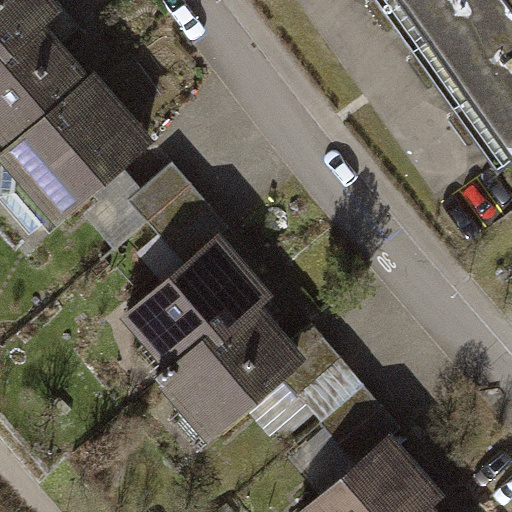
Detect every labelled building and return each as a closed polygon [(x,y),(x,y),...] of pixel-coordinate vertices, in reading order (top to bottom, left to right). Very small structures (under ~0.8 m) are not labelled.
[(67,4),(62,0),(0,0),(0,55),(51,17),(67,4)] [(369,0),(501,186),(511,178),(511,23),(496,0),(369,0)] [(0,55),(0,129),(10,141),(99,64),(51,17),(0,55)] [(0,148),(0,150),(61,219),(158,133),(99,64),(10,141),(0,148)] [(230,224),(175,160),(126,202),(181,266),(226,227),(230,224)] [(277,289),(226,227),(181,266),(125,312),(175,372),(265,299),(277,289)] [(164,381),(211,435),(285,372),(310,351),(296,335),(265,299),(175,372),(164,381)] [(315,320),(296,335),(310,351),(285,372),(302,389),(344,353),(315,320)] [(397,428),(403,422),(370,383),(323,423),(356,462),(397,428)] [(301,511),(419,511),(437,498),(447,487),(397,428),(356,462),(301,511)] [(419,511),(448,511),(437,498),(419,511)]
